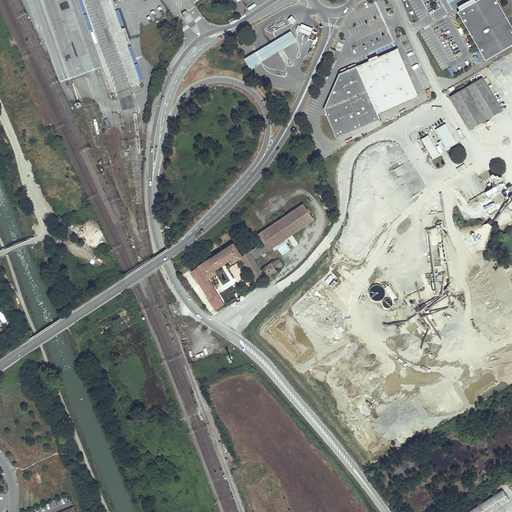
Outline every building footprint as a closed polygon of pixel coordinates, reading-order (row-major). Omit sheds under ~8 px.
[(511,45),(511,25),(497,0),(478,0),(458,12),(486,61),(511,45)] [(313,30),(301,25),(298,32),(310,37),(313,30)] [(291,32),(244,59),(250,69),(297,41),(291,32)] [(397,49),(357,67),(378,114),(419,96),(397,49)] [(357,67),(339,75),(324,110),(337,139),(380,120),(378,114),(357,67)] [(469,130),(501,111),(482,78),(466,88),(464,85),(455,89),(457,93),(450,97),(469,130)] [(435,130),(446,149),(457,143),(446,124),(435,130)] [(422,139),(429,153),(428,154),(431,159),(439,155),(429,135),(422,139)] [(507,191),(493,198),(498,209),(506,205),(504,200),(509,197),(510,200),(511,198),(511,193),(509,187),(506,189),(507,191)] [(263,243),(249,252),(255,261),(314,220),(303,204),(258,235),(263,243)] [(96,226),(86,230),(90,240),(100,236),(96,226)] [(257,284),(265,279),(260,271),(248,253),(242,257),(233,244),(191,272),(216,310),(224,304),(208,280),(217,274),(215,271),(231,260),(233,263),(241,258),(257,284)] [(260,271),(265,279),(277,271),(276,270),(283,265),(279,259),(260,271)] [(492,511),(510,501),(506,496),(511,492),(511,484),(496,494),(494,491),(484,497),(487,500),(477,506),(475,503),(460,511),(492,511)] [(57,507),(58,511),(72,506),(71,502),(57,507)]
